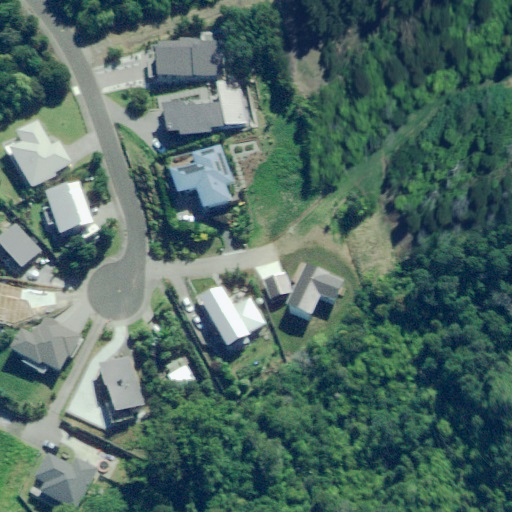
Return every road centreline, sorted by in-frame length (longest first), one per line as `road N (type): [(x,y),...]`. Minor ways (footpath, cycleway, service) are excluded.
road 1 (residential): [(112,289),(131,262),(130,216),(75,63),(35,0)]
road 2 (unknown): [(38,440),(112,289)]
